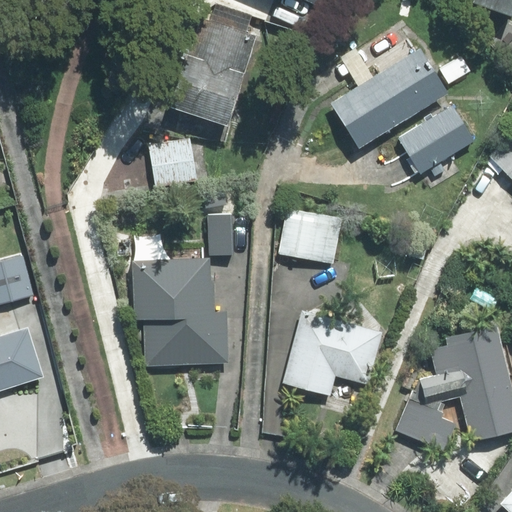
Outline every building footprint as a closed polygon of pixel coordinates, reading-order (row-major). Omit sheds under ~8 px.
[(511,0),(471,0),(471,4),(511,17),(511,0)] [(209,22),(200,19),(171,107),(228,125),(256,36),(246,33),(252,16),(215,4),(209,22)] [(331,103),(359,148),(448,93),(420,49),(415,52),(408,39),(366,65),(355,47),(340,57),(359,86),(331,103)] [(470,71),(461,56),(440,68),(448,83),(470,71)] [(474,140),(452,104),(398,138),(421,174),(474,140)] [(511,132),(489,155),(511,178),(511,132)] [(190,139),(149,145),(156,187),(197,180),(190,139)] [(341,218),(287,209),(279,253),(333,263),(341,218)] [(230,214),(208,215),(209,256),(232,255),(230,214)] [(22,254),(0,259),(0,302),(33,294),(22,254)] [(210,258),(132,261),(135,319),(144,319),(146,366),(228,362),(226,312),(214,313),(213,281),(210,281),(210,258)] [(360,301),(349,316),(316,307),(310,312),(302,310),(283,383),(330,396),(335,376),(368,385),(382,333),(378,332),(380,325),(360,301)] [(511,432),(511,384),(497,323),(443,336),(445,345),(430,348),(436,375),(418,379),(398,430),(445,449),(456,423),(441,417),(447,401),(460,398),(471,442),(511,432)] [(0,390),(43,377),(27,328),(0,336),(0,390)] [(511,511),(511,491),(501,504),(509,511),(511,511)]
